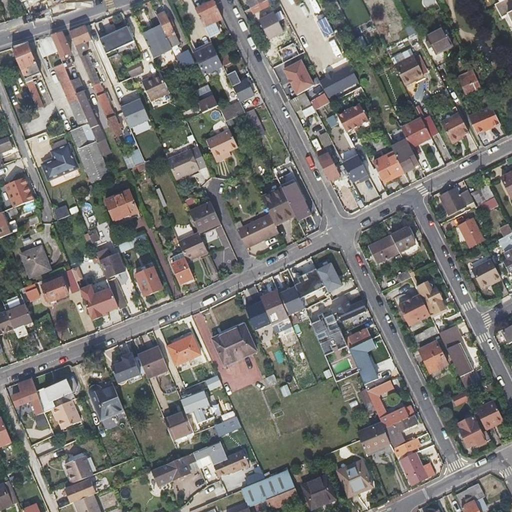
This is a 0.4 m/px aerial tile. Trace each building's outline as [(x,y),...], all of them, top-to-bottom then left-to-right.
[(316,14),(321,11),(315,0),(308,0),(309,0),(316,14)] [(511,0),(501,0),(503,4),(500,6),(499,6),(506,19),(509,17),(511,15),(511,0)] [(215,23),(224,19),(215,2),(196,11),(209,39),(221,33),(215,23)] [(260,3),(253,6),(256,12),(263,8),(260,3)] [(305,17),(310,14),(306,4),(300,6),(305,17)] [(502,21),(506,19),(499,6),(496,8),(502,21)] [(165,12),(157,16),(162,27),(167,38),(175,35),(165,12)] [(275,12),(267,17),(277,36),(284,32),(275,12)] [(277,36),(267,17),(260,20),(270,40),(277,36)] [(314,18),(308,20),(315,37),(321,35),(314,18)] [(412,23),(412,21),(403,26),(410,37),(418,33),(412,23)] [(134,42),(126,24),(115,29),(116,32),(108,35),(107,32),(98,36),(108,58),(118,54),(116,50),(134,42)] [(85,27),(70,33),(78,54),(80,54),(85,51),(83,45),(92,42),(85,27)] [(162,27),(143,36),(154,60),(173,52),(171,48),(167,38),(162,27)] [(436,55),(453,46),(444,28),(427,37),(436,55)] [(62,34),(52,37),(59,54),(61,58),(71,53),(63,36),(62,34)] [(361,49),(367,46),(362,36),(356,39),(361,49)] [(59,54),(52,37),(37,42),(45,60),(59,54)] [(204,76),(223,67),(220,61),(211,43),(192,52),(198,64),(204,76)] [(284,63),(300,56),(294,43),(278,51),(284,63)] [(29,44),(13,49),(40,114),(46,112),(34,83),(44,79),(29,44)] [(174,55),(179,53),(176,46),(171,48),(173,52),(174,55)] [(411,49),(392,60),(396,67),(415,57),(411,49)] [(198,64),(192,52),(186,55),(191,66),(198,64)] [(80,54),(78,54),(92,87),(100,84),(88,57),(90,56),(88,54),(81,57),(80,54)] [(175,58),(182,73),(187,70),(180,56),(175,58)] [(349,61),(351,66),(363,61),(360,56),(349,61)] [(223,67),(232,63),(229,57),(220,61),(223,67)] [(414,77),(416,80),(425,75),(420,65),(415,57),(396,67),(404,83),(414,77)] [(142,69),(138,60),(127,65),(131,75),(142,69)] [(69,77),(63,64),(55,68),(80,128),(71,132),(93,184),(110,177),(87,124),(89,124),(69,77)] [(353,67),(334,73),(333,70),(326,72),(328,79),(322,80),(327,97),(359,87),(353,67)] [(89,124),(97,143),(107,140),(78,73),(69,77),(89,124)] [(151,102),(169,94),(161,75),(147,81),(149,84),(144,86),(151,102)] [(404,83),(406,86),(416,80),(414,77),(404,83)] [(476,90),(469,77),(459,82),(466,95),(476,90)] [(233,88),(241,104),(254,97),(247,82),(233,88)] [(100,84),(92,87),(106,118),(113,114),(100,84)] [(194,100),(212,93),(209,87),(192,95),(194,100)] [(306,91),(290,100),(296,112),(302,108),(306,117),(317,112),(306,91)] [(219,108),(212,93),(194,100),(201,116),(219,108)] [(129,128),(151,121),(143,98),(122,105),(129,128)] [(221,113),(227,124),(246,115),(241,104),(221,113)] [(339,116),(347,132),(369,120),(361,104),(339,116)] [(470,120),(477,133),(499,123),(491,108),(485,111),(486,114),(470,120)] [(257,110),(246,115),(253,130),(265,124),(257,110)] [(469,118),(470,120),(486,114),(485,111),(469,118)] [(462,136),(469,132),(459,113),(442,123),(453,141),(462,136)] [(432,137),(440,133),(430,114),(423,119),(432,137)] [(107,120),(114,137),(121,134),(114,117),(107,120)] [(412,148),(432,137),(423,119),(422,118),(402,128),(412,148)] [(239,149),(231,132),(208,142),(217,164),(226,160),(223,156),(230,153),(239,149)] [(30,149),(39,147),(36,137),(27,139),(30,149)] [(8,138),(0,141),(0,167),(4,166),(0,154),(0,153),(13,148),(8,138)] [(196,144),(168,157),(176,177),(206,164),(196,144)] [(44,166),(50,180),(78,168),(69,146),(52,152),(56,160),(44,166)] [(325,148),(316,153),(330,180),(340,175),(329,154),(328,155),(325,148)] [(341,153),(345,163),(357,158),(353,148),(341,153)] [(396,156),(405,172),(414,167),(406,151),(396,156)] [(385,183),(405,172),(396,156),(394,152),(375,162),(385,183)] [(354,186),(371,179),(361,156),(344,164),(354,186)] [(149,173),(145,162),(138,165),(142,175),(149,173)] [(511,173),(502,178),(511,197),(511,173)] [(38,199),(28,177),(6,186),(16,208),(38,199)] [(295,215),(298,222),(310,216),(293,181),(281,187),(282,188),(295,215)] [(495,198),(489,185),(480,189),(482,193),(487,202),(495,198)] [(275,224),(295,215),(282,188),(262,198),(271,215),(275,224)] [(208,189),(186,198),(189,206),(211,197),(208,189)] [(475,203),(469,191),(461,195),(457,189),(441,198),(450,215),(475,203)] [(131,191),(107,201),(117,222),(140,213),(131,191)] [(80,212),(72,193),(59,198),(62,205),(66,204),(71,216),(80,212)] [(477,195),(482,204),(486,202),(487,202),(482,193),(477,195)] [(503,213),(495,198),(487,202),(486,202),(494,218),(503,213)] [(202,233),(224,223),(214,202),(192,211),(201,232),(202,233)] [(66,204),(62,205),(54,209),(58,218),(59,221),(71,216),(66,204)] [(35,226),(47,222),(49,218),(46,211),(31,217),(35,226)] [(0,240),(15,234),(6,212),(0,214),(0,240)] [(239,229),(248,248),(279,233),(275,224),(271,215),(239,229)] [(484,241),(473,219),(459,226),(471,248),(484,241)] [(99,236),(110,235),(108,224),(97,225),(99,236)] [(511,234),(511,230),(509,224),(500,228),(505,238),(511,234)] [(408,228),(392,236),(399,252),(400,253),(416,244),(408,228)] [(95,232),(89,237),(100,249),(106,244),(95,232)] [(187,260),(210,250),(202,233),(201,232),(179,241),(186,259),(187,260)] [(511,234),(505,238),(501,240),(505,246),(511,241),(511,234)] [(399,252),(392,236),(369,247),(377,263),(399,252)] [(134,248),(131,240),(119,245),(121,252),(134,248)] [(210,255),(217,271),(233,265),(227,248),(210,255)] [(21,257),(29,280),(50,272),(42,249),(21,257)] [(108,250),(97,254),(108,279),(113,292),(121,289),(116,278),(127,274),(119,254),(111,257),(108,250)] [(181,284),(195,278),(187,260),(186,259),(173,264),(181,284)] [(496,283),(502,280),(492,261),(474,270),(483,287),(495,281),(496,283)] [(147,296),(163,289),(155,268),(138,274),(147,296)] [(412,277),(410,273),(409,271),(397,277),(400,283),(412,277)] [(93,320),(108,313),(107,312),(119,307),(115,296),(113,292),(108,279),(94,285),(90,284),(88,277),(76,281),(93,320)] [(41,287),(50,305),(70,297),(62,278),(41,287)] [(484,289),(496,283),(495,281),(483,287),(484,289)] [(428,283),(417,288),(420,295),(431,316),(431,318),(438,315),(438,313),(446,309),(441,300),(443,300),(437,289),(433,291),(428,283)] [(41,298),(35,284),(25,288),(31,303),(41,298)] [(324,302),(317,285),(303,291),(311,308),(324,302)] [(119,307),(120,309),(128,306),(122,293),(115,296),(119,307)] [(14,329),(14,330),(33,322),(26,306),(22,295),(3,303),(7,312),(7,313),(14,329)] [(409,326),(431,316),(420,295),(399,305),(409,326)] [(357,304),(355,298),(332,310),(333,312),(334,315),(337,313),(341,322),(367,310),(363,301),(357,304)] [(245,307),(256,330),(273,322),(263,299),(245,307)] [(0,334),(14,329),(7,313),(7,312),(0,314),(0,334)] [(334,315),(333,312),(324,316),(330,330),(339,326),(334,315)] [(226,366),(257,352),(245,324),(214,339),(226,366)] [(462,338),(456,326),(439,334),(445,346),(462,338)] [(511,326),(502,332),(509,344),(511,341),(511,326)] [(351,349),(372,339),(367,329),(346,339),(351,349)] [(194,337),(169,347),(177,366),(202,356),(194,337)] [(350,350),(359,372),(365,385),(375,380),(362,354),(377,346),(373,339),(372,339),(351,349),(350,350)] [(448,366),(437,342),(420,350),(432,374),(448,366)] [(467,390),(472,388),(466,374),(474,370),(460,343),(447,349),(467,390)] [(168,371),(158,347),(138,356),(144,371),(148,380),(168,371)] [(138,356),(135,357),(133,353),(123,357),(125,361),(111,367),(117,380),(129,375),(130,378),(141,373),(140,372),(144,371),(138,356)] [(347,367),(332,373),(336,381),(350,375),(347,367)] [(274,374),(266,377),(268,384),(277,381),(274,374)] [(210,391),(223,386),(218,375),(206,380),(210,391)] [(37,391),(31,378),(19,382),(23,392),(14,396),(18,406),(23,404),(22,401),(33,397),(34,400),(41,413),(43,412),(46,411),(37,391)] [(53,408),(71,401),(74,399),(73,396),(77,389),(72,378),(47,389),(46,387),(37,391),(46,411),(53,408)] [(396,390),(391,380),(368,391),(372,401),(380,419),(385,429),(410,417),(405,408),(384,417),(375,396),(389,390),(390,393),(396,390)] [(9,387),(12,394),(21,390),(18,383),(9,387)] [(125,411),(113,384),(105,388),(105,389),(100,391),(98,387),(95,385),(91,386),(89,389),(89,392),(101,420),(125,411)] [(283,397),(291,395),(289,384),(280,386),(283,397)] [(182,391),(188,404),(201,399),(195,386),(182,391)] [(372,401),(368,391),(367,389),(360,392),(366,404),(372,401)] [(71,401),(53,408),(61,429),(80,421),(71,401)] [(495,401),(477,411),(481,420),(486,431),(494,427),(493,425),(504,419),(495,401)] [(172,437),(192,429),(184,411),(164,419),(172,437)] [(416,415),(410,417),(385,429),(390,440),(400,435),(399,432),(420,422),(416,415)] [(213,425),(218,437),(242,427),(236,416),(213,425)] [(0,419),(0,446),(10,442),(0,419)] [(380,419),(356,430),(366,453),(381,446),(386,456),(395,452),(393,449),(390,440),(385,429),(380,419)] [(477,446),(491,439),(486,431),(481,420),(460,430),(469,447),(476,443),(477,446)] [(421,447),(417,438),(414,439),(406,443),(407,445),(395,450),(401,461),(403,461),(413,485),(427,478),(417,454),(406,458),(404,454),(421,447)] [(226,456),(220,441),(191,452),(195,462),(209,457),(212,464),(227,458),(226,456)] [(242,449),(226,456),(227,458),(212,464),(217,476),(231,470),(231,471),(249,464),(242,449)] [(195,462),(191,452),(180,457),(150,469),(156,485),(187,472),(187,471),(197,467),(195,462)] [(65,464),(73,483),(93,475),(86,456),(65,464)] [(198,470),(212,464),(209,457),(195,462),(197,467),(198,470)] [(137,473),(131,459),(124,462),(129,476),(137,473)] [(337,473),(348,499),(372,488),(361,462),(337,473)] [(299,497),(287,469),(265,479),(248,486),(241,489),(248,506),(254,504),(258,511),(256,511),(270,511),(269,510),(299,497)] [(245,478),(248,486),(265,479),(261,471),(256,473),(245,478)] [(327,477),(302,486),(312,509),(336,500),(327,477)] [(65,493),(69,503),(71,502),(89,495),(97,492),(91,480),(66,490),(67,492),(65,493)] [(478,484),(455,495),(463,511),(479,511),(474,502),(484,497),(478,484)] [(0,511),(13,511),(2,485),(0,485),(0,511)] [(97,511),(89,495),(71,502),(75,511),(97,511)]
